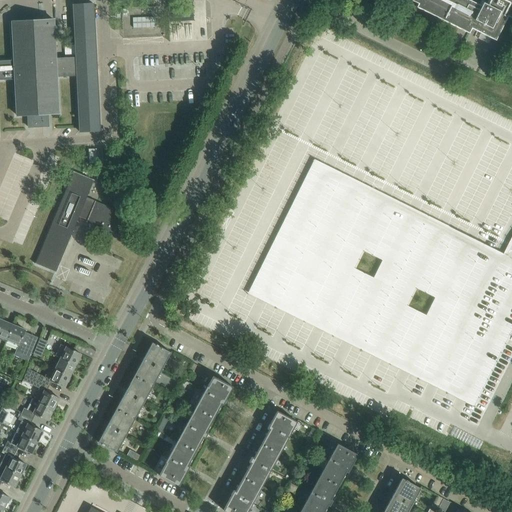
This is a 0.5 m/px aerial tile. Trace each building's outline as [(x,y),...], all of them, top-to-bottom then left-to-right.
[(410,0),(418,4),(416,7),(469,33),(471,28),(495,41),(499,33),(507,16),(511,18),(511,0),(488,0),(487,2),(487,3),(480,6),(480,5),(469,0),(410,0)] [(73,5),(76,57),(77,75),(79,127),(79,132),(100,131),(93,4),(73,5)] [(153,16),(133,17),(133,29),(154,28),(153,16)] [(77,75),(76,57),(65,58),(56,58),(54,20),(12,22),(14,61),(0,61),(0,79),(15,79),(16,116),(21,115),(28,115),(28,127),(48,126),(48,114),(59,113),(57,77),(77,75)] [(499,33),(495,41),(504,45),(508,38),(499,33)] [(74,45),(64,45),(65,56),(75,56),(74,45)] [(396,89),(377,79),(340,157),(359,167),(396,89)] [(424,102),(405,93),(367,171),(387,180),(424,102)] [(455,117),(435,108),(398,186),(417,195),(455,117)] [(481,132),(461,122),(424,200),(443,209),(481,132)] [(511,146),(492,137),(454,215),(474,224),(511,146)] [(472,235),(443,221),(415,207),(386,193),(358,179),(329,165),(312,157),(245,293),(261,301),(290,315),(319,329),(347,343),(375,357),(404,372),(433,386),(462,400),(476,407),(511,333),(511,255),(506,252),(501,250),(472,235)] [(511,216),(511,166),(482,229),(501,238),(511,216)] [(94,201),(86,197),(93,180),(94,181),(94,180),(73,171),(73,172),(74,172),(36,263),(35,263),(34,263),(54,272),(56,272),(55,271),(79,214),(87,217),(84,223),(85,223),(86,222),(113,233),(112,234),(113,235),(114,233),(122,212),(121,213),(93,202),(94,201)] [(6,341),(13,325),(2,320),(0,325),(0,339),(6,341)] [(28,361),(37,337),(24,331),(25,329),(13,325),(6,341),(18,346),(14,355),(28,361)] [(43,351),(47,341),(40,337),(35,348),(43,351)] [(153,385),(171,352),(152,342),(134,375),(153,385)] [(75,365),(81,354),(61,344),(55,355),(60,357),(75,365)] [(41,357),(43,351),(35,348),(33,353),(41,357)] [(70,376),(75,365),(60,357),(57,363),(56,363),(54,367),(53,368),(70,376)] [(41,375),(38,381),(49,386),(52,381),(64,387),(70,376),(53,368),(54,367),(50,366),(45,376),(41,375)] [(59,398),(46,391),(49,386),(25,375),(23,380),(42,390),(40,394),(41,395),(38,401),(54,409),(59,398)] [(135,419),(153,385),(134,375),(116,408),(135,419)] [(223,405),(233,387),(213,376),(195,409),(213,419),(221,404),(223,405)] [(48,420),(54,409),(38,401),(34,399),(28,409),(24,407),(23,409),(21,408),(19,413),(32,419),(35,414),(48,420)] [(117,452),(135,419),(116,408),(98,442),(117,452)] [(206,432),(213,419),(195,409),(177,442),(195,452),(203,437),(205,438),(208,433),(206,432)] [(279,455),(297,422),(277,411),(267,429),(268,430),(260,444),(279,455)] [(30,425),(32,419),(19,413),(17,416),(19,417),(18,419),(22,421),(16,432),(37,442),(42,431),(30,425)] [(31,454),(37,442),(16,432),(11,442),(7,440),(4,447),(16,453),(19,447),(31,454)] [(188,465),(195,452),(177,442),(165,462),(163,467),(159,475),(179,486),(190,466),(188,465)] [(357,454),(337,443),(319,476),(339,487),(357,454)] [(261,488),(279,455),(260,444),(253,457),(252,456),(249,462),(250,463),(242,477),(261,488)] [(16,453),(4,447),(1,452),(5,454),(0,464),(0,465),(20,475),(26,464),(13,458),(16,453)] [(20,475),(0,465),(0,484),(2,480),(15,487),(20,475)] [(305,511),(325,511),(332,500),(339,487),(319,476),(301,509),(305,511)] [(227,511),(247,511),(261,488),(242,477),(235,491),(234,490),(223,509),(227,511)] [(407,511),(420,488),(401,478),(383,511),(385,511),(407,511)] [(0,492),(0,506),(4,508),(9,497),(0,492)] [(437,510),(443,498),(438,495),(431,507),(437,510)]
